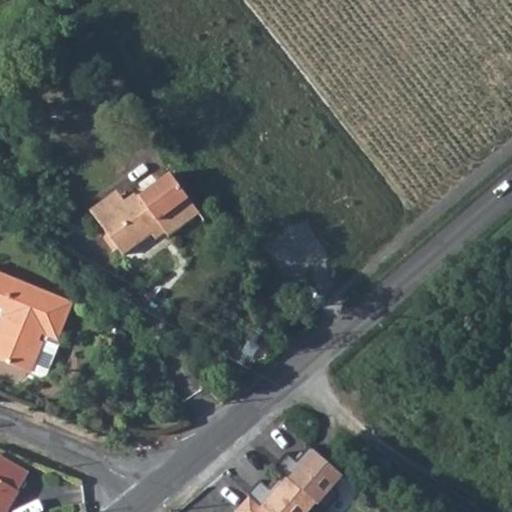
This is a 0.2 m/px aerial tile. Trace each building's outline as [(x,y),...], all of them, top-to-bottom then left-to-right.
[(119,254),(148,233),(149,231),(157,225),(164,234),(194,210),(163,171),(95,223),(119,254)] [(0,276),(0,361),(28,373),(40,342),(35,340),(38,333),(54,340),(69,304),(0,276)] [(57,341),(54,340),(38,333),(35,340),(40,342),(28,373),(39,377),(44,375),(57,341)] [(282,477),(313,505),(338,476),(307,449),(282,477)] [(306,511),(313,505),(282,477),(255,506),(261,511),(306,511)] [(0,511),(7,511),(19,491),(0,480),(0,511)] [(261,511),(255,506),(244,497),(230,511),(261,511)]
